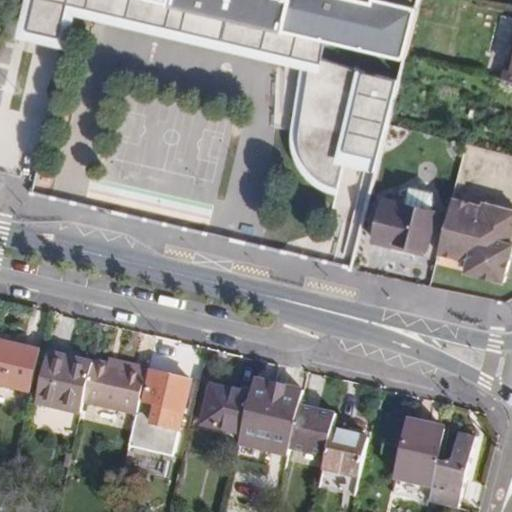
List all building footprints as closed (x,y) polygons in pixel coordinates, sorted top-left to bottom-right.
[(34,0),(25,39),(65,48),(36,177),(33,194),(352,269),(377,176),(422,0),(34,0)] [(402,189),(399,202),(407,203),(410,191),(402,189)] [(427,254),(438,211),(407,203),(399,202),(384,197),(374,240),(427,254)] [(453,198),(439,253),(469,262),(467,272),(506,282),(511,257),(511,242),(511,240),(511,209),(485,203),(483,207),(453,198)] [(0,386),(32,395),(42,351),(0,340),(0,386)] [(81,416),(84,409),(93,364),(51,353),(38,406),(81,416)] [(137,421),(148,370),(133,366),(132,371),(109,366),(94,362),(93,364),(84,409),(137,421)] [(193,381),(153,372),(145,403),(159,406),(155,425),(181,430),(193,381)] [(242,436),(239,446),(288,458),(291,450),(301,407),(304,393),(255,381),(252,396),(242,436)] [(203,426),(242,436),(252,396),(235,391),(234,396),(211,391),(203,426)] [(327,459),(335,430),(338,415),(301,407),(291,450),(327,459)] [(397,481),(433,489),(447,428),(411,420),(397,481)] [(136,426),(127,457),(139,459),(146,428),(136,426)] [(360,480),(369,440),(335,430),(327,459),(325,470),(360,480)] [(431,503),(462,510),(480,439),(460,434),(452,466),(440,463),(431,503)]
